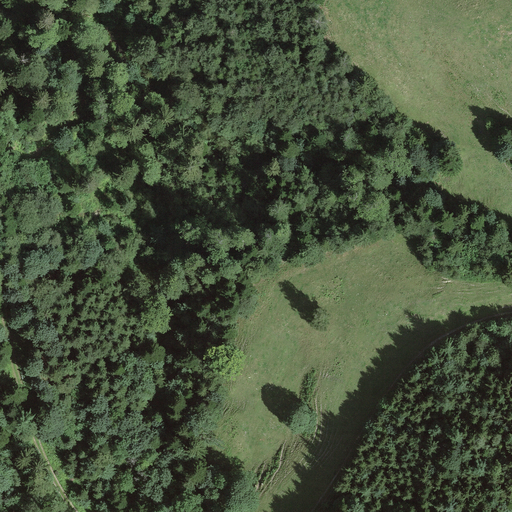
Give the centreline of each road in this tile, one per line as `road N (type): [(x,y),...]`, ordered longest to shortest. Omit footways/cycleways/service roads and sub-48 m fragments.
road 1 (track): [(511,315),(452,333),(416,359),(312,511)]
road 2 (track): [(73,511),(27,413),(0,284)]
